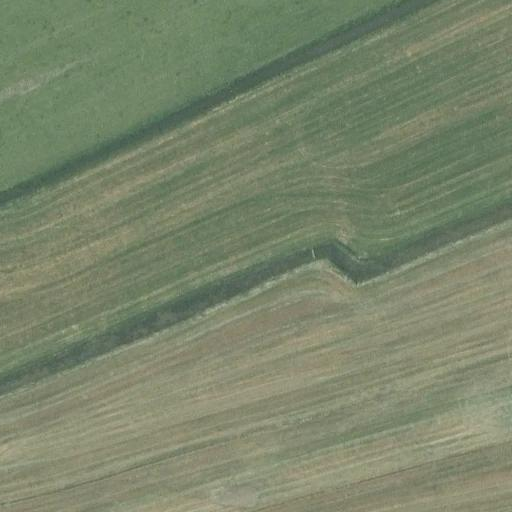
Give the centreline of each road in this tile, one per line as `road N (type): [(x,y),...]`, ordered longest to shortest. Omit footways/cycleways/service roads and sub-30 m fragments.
road 1 (track): [(0,232),(511,83)]
road 2 (track): [(104,511),(511,392)]
